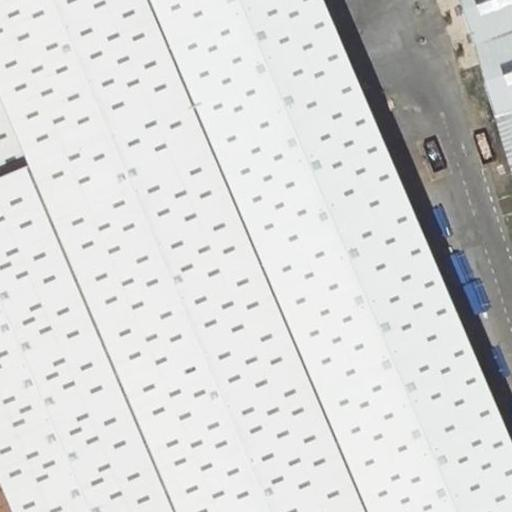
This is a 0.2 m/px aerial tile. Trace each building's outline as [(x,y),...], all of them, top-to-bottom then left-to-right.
[(370,511),(158,0),(0,0),(0,73),(38,163),(185,511),(370,511)] [(158,0),(370,511),(511,511),(511,432),(327,11),(322,0),(158,0)] [(511,107),(511,0),(468,0),(501,111),(511,107)] [(0,179),(38,163),(0,73),(0,179)] [(511,107),(501,111),(511,148),(511,107)] [(185,511),(38,163),(0,179),(0,471),(17,511),(185,511)]
